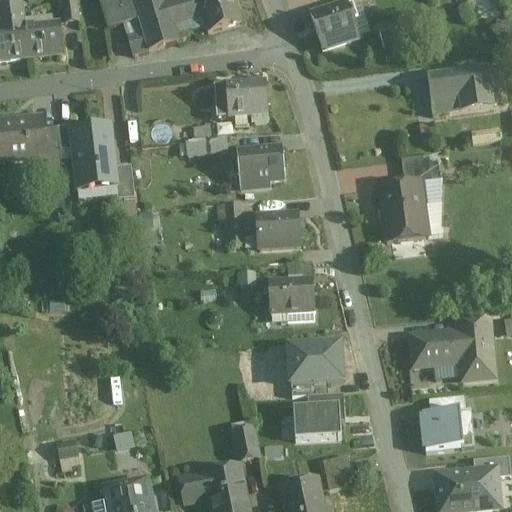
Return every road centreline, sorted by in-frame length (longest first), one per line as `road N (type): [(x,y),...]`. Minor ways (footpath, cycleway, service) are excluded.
road 1 (residential): [(406,511),(326,177),(288,56)]
road 2 (residential): [(0,93),(288,56)]
